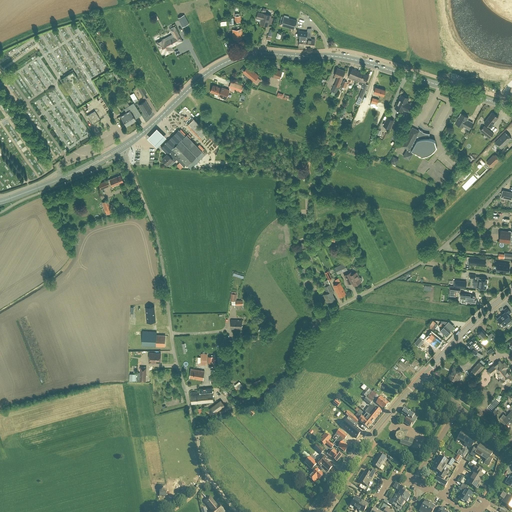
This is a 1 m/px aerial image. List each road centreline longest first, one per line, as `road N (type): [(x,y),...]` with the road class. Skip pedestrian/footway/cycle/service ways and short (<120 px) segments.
road 1 (secondary): [(119,149),(209,71),(258,52),(362,61),(511,107)]
road 2 (unclassified): [(196,437),(223,411),(278,382),(324,315),(442,247),(511,177)]
road 3 (unclassified): [(196,437),(156,237),(119,149)]
road 4 (secondary): [(311,511),(421,378)]
road 5 (secondary): [(0,201),(119,149)]
road 6 (secondary): [(421,378),(511,290)]
